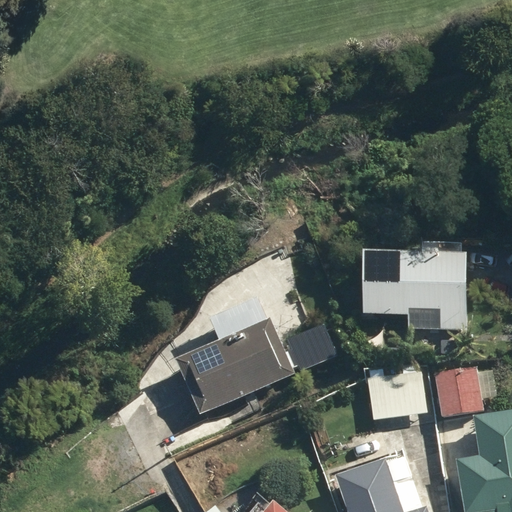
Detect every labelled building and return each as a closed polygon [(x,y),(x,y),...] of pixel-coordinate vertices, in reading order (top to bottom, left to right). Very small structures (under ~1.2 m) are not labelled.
[(422,258),(363,257),(362,319),(410,320),(409,332),(466,333),(467,259),(462,259),(462,247),(423,247),(422,258)] [(175,366),(200,422),(296,379),(271,324),(267,325),(258,306),(212,327),(220,346),(175,366)] [(325,328),(286,346),(300,377),(339,359),(325,328)] [(372,384),(369,384),(374,424),(428,417),(423,377),(419,377),(418,369),(403,371),(404,379),(385,382),(384,374),(371,376),(372,384)] [(478,374),(436,379),(442,422),(484,416),(482,403),(496,401),(493,374),(479,376),(478,374)] [(511,511),(511,455),(456,465),(464,511),(511,511)] [(385,465),(336,482),(346,511),(427,511),(424,511),(407,463),(387,469),(385,465)]
